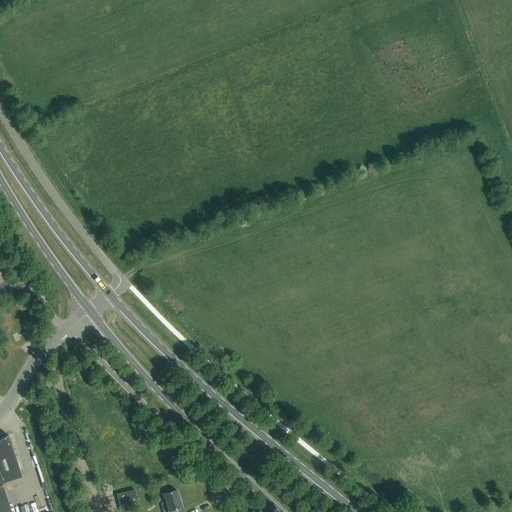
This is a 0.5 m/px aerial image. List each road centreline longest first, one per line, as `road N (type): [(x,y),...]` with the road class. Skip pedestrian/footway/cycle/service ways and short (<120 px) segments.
road 1 (secondary): [(355,511),(216,398),(109,294)]
road 2 (secondary): [(90,308),(174,408),(280,511)]
road 3 (secondary): [(109,294),(0,146)]
road 4 (unclassified): [(53,340),(64,408),(98,511)]
road 5 (secondary): [(0,177),(90,308)]
